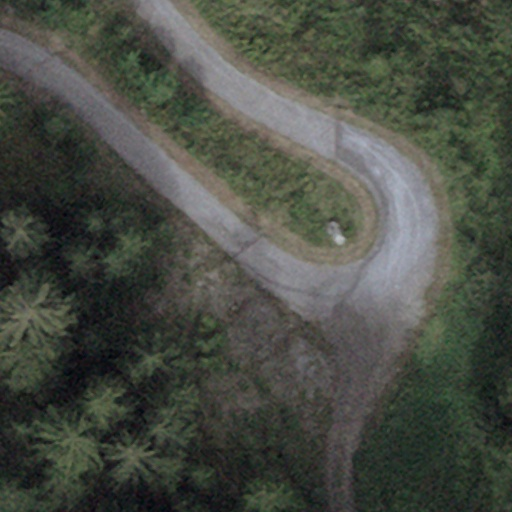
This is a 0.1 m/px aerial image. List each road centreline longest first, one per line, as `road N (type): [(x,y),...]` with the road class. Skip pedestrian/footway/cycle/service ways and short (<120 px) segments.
road 1 (track): [(0,52),(307,291),(370,277)]
road 2 (track): [(370,277),(404,242),(393,179),(167,34),(145,0)]
road 3 (track): [(370,277),(337,427),(359,511)]
